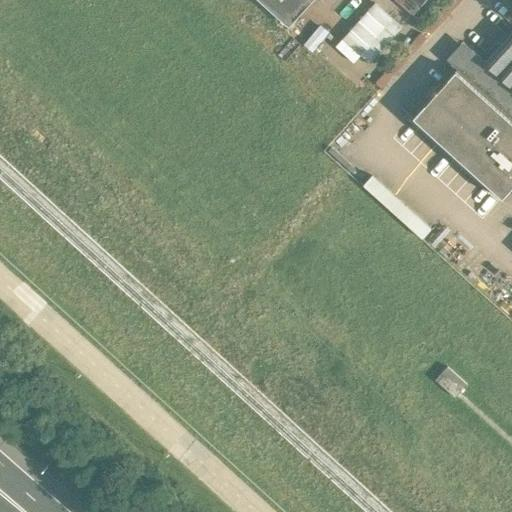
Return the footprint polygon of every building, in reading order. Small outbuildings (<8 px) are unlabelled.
[(258,0),(286,25),(309,0),(258,0)] [(362,0),(314,52),(354,88),(403,35),(363,0),(362,0)] [(370,0),(406,32),(435,0),(370,0)] [(429,33),(459,0),(451,0),(425,29),(429,33)] [(242,25),(277,58),(294,40),(258,7),(242,25)] [(459,66),(511,114),(511,32),(487,60),(475,49),(459,66)] [(294,40),(277,58),(304,82),(320,64),(294,40)] [(502,199),(511,187),(511,121),(456,70),(413,118),(502,199)] [(422,238),(431,228),(415,214),(406,223),(422,238)] [(436,380),(455,397),(467,384),(448,366),(436,380)]
